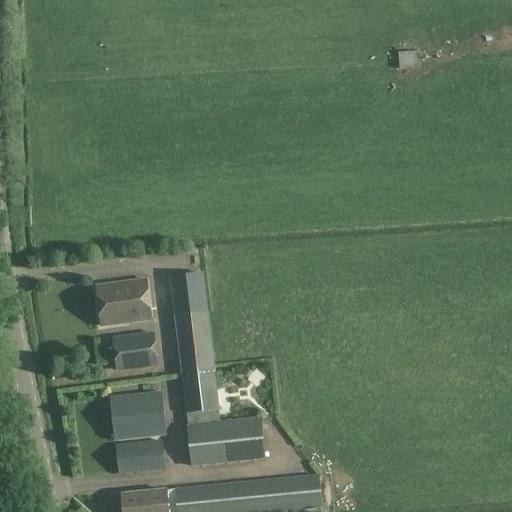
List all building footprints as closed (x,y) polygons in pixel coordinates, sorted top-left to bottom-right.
[(419,52),(400,53),(401,70),(420,69),(419,52)] [(197,271),(164,272),(165,307),(199,305),(197,271)] [(148,280),(97,287),(102,325),(153,319),(148,280)] [(208,309),(175,314),(187,415),(220,410),(208,309)] [(154,333),(115,338),(119,372),(158,366),(154,333)] [(235,385),(241,373),(229,367),(223,379),(235,385)] [(160,397),(115,402),(119,441),(164,436),(160,397)] [(262,418),(189,426),(188,426),(192,468),(267,460),(262,418)] [(162,443),(118,447),(120,475),(165,471),(162,443)] [(176,489),(177,511),(296,511),(323,509),(320,476),(176,489)] [(169,511),(167,491),(123,495),(124,511),(169,511)]
